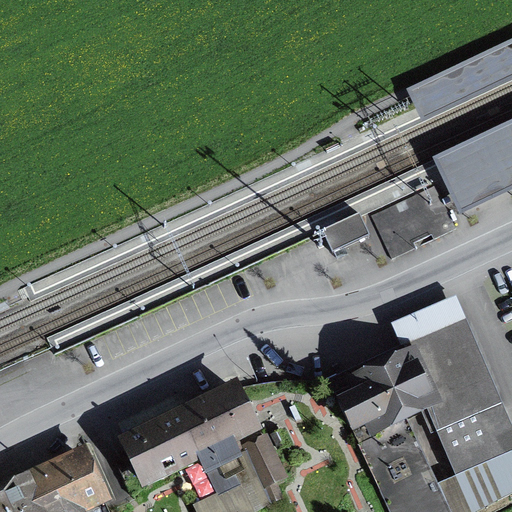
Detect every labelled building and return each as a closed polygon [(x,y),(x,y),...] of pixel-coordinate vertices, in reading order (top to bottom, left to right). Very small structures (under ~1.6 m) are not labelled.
[(511,40),(406,91),(421,123),(511,79),(511,40)] [(511,120),(432,159),(459,216),(511,191),(511,120)] [(321,229),(332,253),(369,235),(358,212),(321,229)] [(408,359),(427,403),(430,409),(423,413),(431,432),(438,429),(457,472),(498,455),(480,412),(500,404),(469,333),(408,359)] [(427,403),(408,359),(333,394),(390,511),(448,511),(407,432),(395,417),(399,416),(427,403)] [(238,511),(250,511),(267,504),(241,450),(244,449),(242,446),(240,447),(239,445),(235,437),(253,428),(234,389),(125,441),(133,457),(117,465),(131,494),(149,486),(146,480),(175,466),(199,455),(218,495),(195,506),(197,511),(231,511),(237,509),(238,511)] [(265,439),(244,449),(241,450),(267,504),(269,503),(281,497),(274,483),(284,478),(265,439)] [(0,511),(108,511),(83,457),(0,495),(0,511)]
